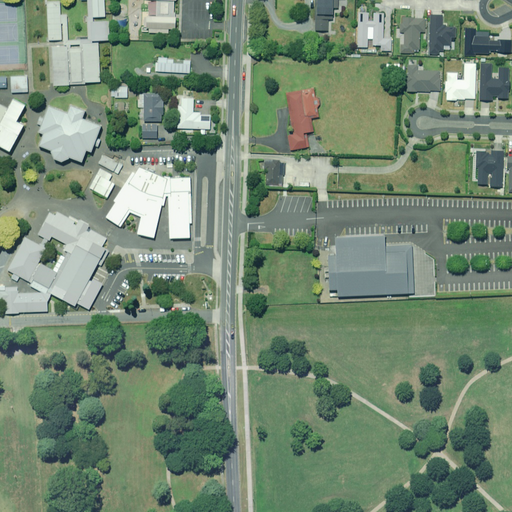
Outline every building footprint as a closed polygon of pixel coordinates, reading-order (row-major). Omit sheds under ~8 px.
[(60,0),(42,0),(44,37),(62,37),(60,0)] [(103,0),(86,0),(87,16),(104,15),(103,0)] [(339,0),(316,0),(315,30),(328,30),(328,20),(333,20),(333,14),(333,8),(339,8),(339,0)] [(145,27),(142,27),(142,32),(149,33),(170,33),(171,29),(176,29),(177,17),(175,17),(175,2),(158,1),(157,17),(146,16),(146,23),(145,27)] [(384,13),(374,13),(374,21),(369,21),(370,13),(359,13),(358,47),(368,47),(369,27),(374,27),(373,45),(382,45),(382,50),(392,51),(392,39),(383,38),(384,13)] [(456,37),(456,28),(446,27),(446,24),(443,23),(444,14),(430,13),(429,54),(440,54),(440,50),(445,51),(445,46),(452,46),(452,37),(456,37)] [(426,18),(402,17),(402,23),(399,23),(398,33),(405,33),(404,45),(400,44),(399,52),(415,54),(415,48),(420,48),(421,31),(425,32),(426,18)] [(108,19),(87,20),(88,40),(109,39),(108,19)] [(477,35),(477,28),(465,28),(464,56),(476,56),(476,53),(491,54),(491,51),(496,51),(496,53),(511,54),(511,47),(511,39),(491,39),(492,35),(477,35)] [(99,42),(50,43),(51,81),(100,80),(99,42)] [(174,59),(156,58),(156,71),(191,73),(191,61),(185,60),(185,64),(174,63),(174,59)] [(510,80),(510,68),(499,68),(499,79),(492,79),(492,64),(480,63),(480,100),(491,100),(491,96),(497,96),(497,99),(507,100),(507,91),(511,91),(511,80),(510,80)] [(476,99),(477,64),(465,64),(465,80),(458,80),(458,73),(448,72),(448,81),(446,81),(446,92),(447,92),(447,100),(456,100),(456,98),(476,99)] [(408,73),(406,73),(406,84),(408,84),(408,91),(441,91),(441,71),(418,71),(418,65),(408,65),(408,73)] [(28,76),(11,77),(12,93),(29,92),(28,76)] [(128,87),(112,87),(112,96),(116,96),(116,97),(128,97),(128,87)] [(296,133),(286,135),(290,151),(310,149),(309,135),(318,133),(315,120),(320,120),(314,88),(288,93),(296,133)] [(145,95),(140,95),(140,100),(138,100),(138,107),(144,107),(144,121),(163,121),(164,94),(145,93),(145,95)] [(0,145),(9,150),(25,121),(19,118),(27,104),(12,96),(8,105),(0,100),(0,145)] [(194,112),(194,98),(184,98),(182,98),(182,106),(179,106),(178,128),(211,129),(211,115),(201,115),(201,113),(194,112)] [(130,112),(129,102),(115,104),(116,113),(130,112)] [(86,111),(70,105),(68,113),(49,106),(44,118),(40,117),(38,124),(41,126),(39,133),(44,134),(39,147),(52,151),(51,152),(55,159),(62,162),(69,159),(70,158),(82,163),(87,151),(92,153),(94,146),(98,147),(101,140),(97,138),(101,126),(82,119),(86,111)] [(153,123),(140,123),(140,138),(157,138),(157,131),(153,131),(153,123)] [(503,187),(504,151),(492,151),(492,152),(477,151),(476,168),(478,168),(478,184),(488,185),(488,187),(503,187)] [(118,163),(103,156),(99,163),(114,172),(118,163)] [(281,176),(281,160),(272,159),(272,161),(265,161),(265,170),(266,170),(266,184),(280,185),(281,176)] [(164,177),(139,167),(106,218),(119,226),(129,209),(144,216),(140,235),(154,239),(164,194),(171,193),(172,239),(190,238),(189,193),(191,193),(190,178),(171,178),(171,177),(164,176),(164,177)] [(112,175),(100,169),(90,188),(108,198),(115,184),(109,181),(112,175)] [(76,221),(58,212),(56,216),(50,213),(39,234),(49,240),(51,235),(67,244),(69,241),(73,243),(57,273),(40,264),(47,249),(25,238),(7,271),(32,284),(30,287),(42,293),(17,294),(17,287),(6,288),(6,292),(0,291),(0,300),(5,300),(5,314),(48,312),(48,303),(51,295),(75,308),(77,304),(89,310),(103,284),(93,280),(92,282),(89,281),(98,264),(101,265),(113,242),(92,231),(90,233),(74,225),(76,221)] [(412,296),(411,243),(385,244),(385,236),(336,237),(336,245),(336,254),(328,255),(328,289),(337,289),(337,297),(412,296)] [(276,287),(275,298),(290,298),(291,256),(283,256),(272,255),(270,287),(272,287),(276,287)]
